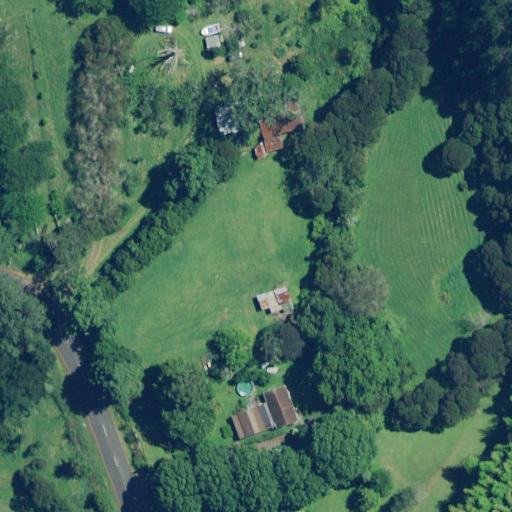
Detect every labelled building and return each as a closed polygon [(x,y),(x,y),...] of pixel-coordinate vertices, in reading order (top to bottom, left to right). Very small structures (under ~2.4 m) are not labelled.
[(223,47),(223,38),(207,38),(207,48),(223,47)] [(236,106),(217,104),(215,134),(234,135),(236,106)] [(293,307),(287,286),(257,295),(262,310),(271,307),(272,313),(293,307)] [(264,393),(266,402),(275,428),(297,421),(286,386),(264,393)] [(275,428),(266,402),(231,413),(240,439),(275,428)]
